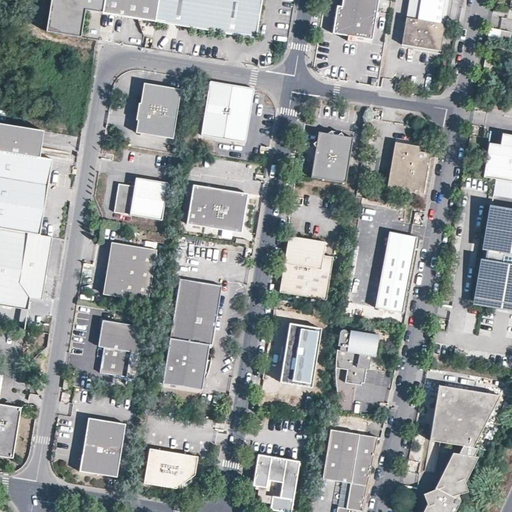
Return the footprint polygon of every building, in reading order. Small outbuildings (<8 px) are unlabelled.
[(103,14),(104,0),(55,0),(50,35),(82,40),(86,12),(103,14)] [(142,20),(145,0),(104,0),(103,14),(142,20)] [(216,33),(221,0),(145,0),(142,20),(216,33)] [(256,39),(262,0),(221,0),(216,33),(256,39)] [(372,41),(379,0),(377,0),(365,0),(363,12),(342,8),(337,7),(333,34),(372,41)] [(365,0),(343,0),(342,8),(363,12),(365,0)] [(445,0),(421,0),(418,21),(406,19),(402,46),(441,52),(445,25),(441,24),(445,0)] [(421,0),(409,0),(406,19),(418,21),(421,0)] [(88,13),(87,20),(99,22),(100,15),(88,13)] [(499,42),(501,31),(491,29),(488,40),(499,42)] [(509,44),(511,33),(501,31),(499,42),(509,44)] [(245,144),(246,143),(254,91),(254,90),(253,89),(211,83),(210,83),(201,133),(201,136),(202,137),(243,144),(245,144)] [(181,91),(145,85),(141,105),(139,105),(137,121),(138,121),(136,133),(173,139),(181,91)] [(345,183),(353,138),(343,136),(341,133),(330,131),(327,134),(326,137),(320,141),(316,141),(310,177),(345,183)] [(326,137),(327,134),(318,132),(316,141),(320,141),(326,137)] [(501,146),(503,134),(491,132),(489,144),(501,146)] [(0,228),(40,235),(52,160),(39,158),(42,141),(0,134),(0,228)] [(511,181),(511,135),(503,134),(501,146),(489,144),(483,177),(511,181)] [(421,147),(395,143),(387,189),(423,195),(430,154),(420,152),(421,147)] [(114,213),(162,221),(168,184),(136,179),(135,187),(119,185),(114,213)] [(242,234),(248,195),(193,186),(187,225),(242,234)] [(511,302),(511,214),(491,211),(477,297),(511,302)] [(40,235),(0,228),(0,305),(28,310),(30,298),(42,300),(52,237),(40,235)] [(403,313),(416,238),(385,232),(371,308),(403,313)] [(324,256),(326,243),(301,239),(300,242),(288,240),(279,293),(326,301),(334,258),(324,256)] [(120,245),(114,244),(109,273),(116,275),(120,245)] [(157,251),(120,245),(116,275),(109,273),(105,296),(149,303),(157,251)] [(180,280),(163,384),(202,391),(204,382),(205,380),(206,378),(207,375),(208,373),(209,371),(209,370),(210,368),(210,366),(211,363),(211,361),(211,359),(208,358),(210,347),(212,347),(222,287),(180,280)] [(102,321),(100,338),(105,339),(100,374),(136,379),(145,328),(102,321)] [(322,329),(289,323),(279,382),(313,388),(322,329)] [(375,357),(379,336),(350,331),(350,334),(347,334),(347,333),(347,332),(346,332),(346,331),(345,331),(344,330),(343,330),(342,331),(341,331),(340,332),(340,333),(338,347),(340,347),(339,351),(337,350),(336,355),(336,358),(336,362),(336,365),(335,369),(347,371),(345,384),(361,386),(362,384),(364,384),(366,370),(369,370),(371,357),(375,357)] [(473,448),(500,395),(439,385),(430,440),(463,446),(473,448)] [(0,458),(13,460),(21,410),(0,406),(0,458)] [(117,478),(126,424),(89,418),(80,471),(117,478)] [(361,511),(362,511),(379,438),(332,430),(324,479),(352,484),(348,509),(347,511),(361,511)] [(473,448),(463,446),(459,453),(453,453),(435,489),(423,494),(427,505),(423,511),(450,511),(451,511),(453,511),(455,511),(461,500),(457,498),(459,495),(469,492),(465,483),(478,457),(474,456),(478,448),(473,448)] [(176,490),(195,476),(198,458),(150,449),(144,484),(176,490)] [(281,511),(291,511),(300,462),(258,455),(253,487),(266,488),(268,481),(282,483),(280,498),(272,497),(270,510),(281,511)] [(193,485),(195,476),(176,490),(185,491),(193,485)]
